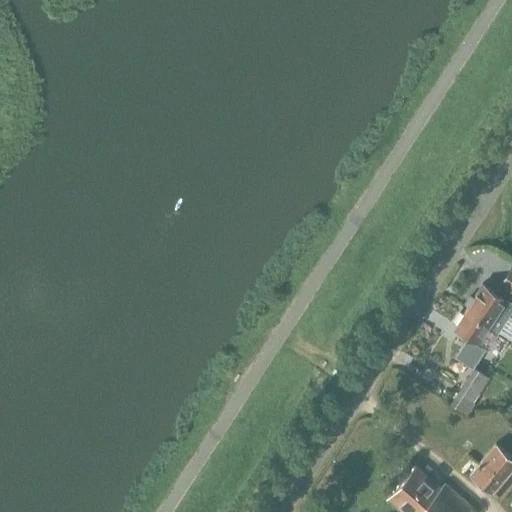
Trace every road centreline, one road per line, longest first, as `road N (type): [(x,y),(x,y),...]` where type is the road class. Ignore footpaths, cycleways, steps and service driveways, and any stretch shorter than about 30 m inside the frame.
road 1 (tertiary): [(277,511),(511,153)]
road 2 (track): [(499,511),(280,335)]
